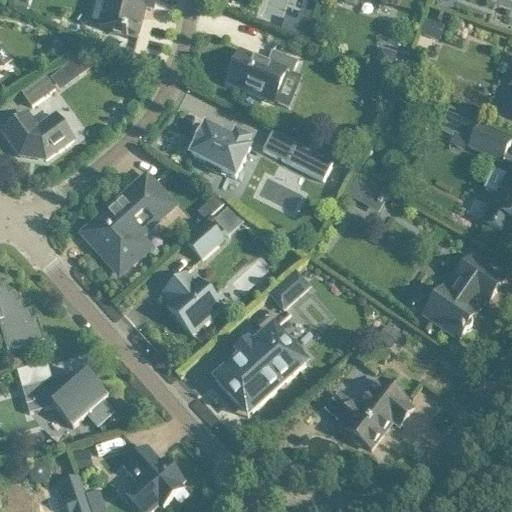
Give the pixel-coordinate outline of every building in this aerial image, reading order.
[(104,0),(106,0),(99,28),(114,31),(113,35),(127,39),(128,35),(138,38),(145,10),(153,12),(155,0),(104,0)] [(450,33),(454,19),(440,15),(435,28),(450,33)] [(72,40),(61,41),(63,56),(74,55),(72,40)] [(273,54),(268,65),(240,53),(226,86),(274,105),(286,73),(292,76),(297,64),(273,54)] [(83,58),(70,68),(79,80),(92,70),(83,58)] [(49,78),(24,96),(35,111),(59,93),(49,78)] [(74,142),(56,117),(38,130),(27,116),(2,134),(20,158),(46,162),(74,142)] [(448,116),(440,134),(453,140),(454,136),(461,122),(448,116)] [(236,136),(233,143),(206,129),(202,137),(199,136),(193,149),(195,150),(191,158),(207,166),(205,169),(218,175),(219,172),(236,180),(250,151),(247,150),(250,143),(236,136)] [(502,164),(511,143),(478,129),(469,149),(502,164)] [(272,134),(263,153),(288,166),(323,183),(333,165),(297,147),(272,134)] [(498,195),(484,225),(504,234),(510,221),(511,222),(511,171),(510,176),(497,170),(487,190),(498,195)] [(377,203),(388,207),(395,187),(366,176),(356,204),(374,210),(377,203)] [(135,241),(171,209),(146,181),(99,224),(106,233),(93,245),(120,275),(145,252),(135,241)] [(224,243),(208,225),(186,245),(202,263),(224,243)] [(503,284),(470,261),(456,282),(457,283),(449,294),(444,291),(425,318),(459,342),(465,333),(469,332),(471,330),(473,327),(472,323),(478,314),(472,310),(480,298),(489,305),(503,284)] [(193,338),(223,311),(198,283),(195,285),(186,275),(163,296),(172,306),(167,310),(193,338)] [(272,298),(284,312),(308,291),(295,277),(272,298)] [(0,323),(3,323),(11,353),(44,343),(38,321),(33,322),(30,312),(25,313),(22,303),(17,305),(14,295),(9,296),(6,286),(2,287),(0,281),(0,323)] [(405,349),(415,332),(399,322),(389,339),(405,349)] [(274,331),(255,347),(215,383),(237,407),(241,403),(252,415),(276,394),(273,391),(284,382),(286,385),(306,367),(303,364),(306,361),(299,348),(287,340),(284,343),(274,331)] [(82,392),(77,387),(69,377),(22,391),(29,416),(54,409),(73,430),(92,414),(99,422),(103,420),(109,416),(112,414),(116,418),(117,417),(89,386),(82,392)] [(382,435),(391,424),(399,430),(413,412),(407,407),(408,405),(380,383),(359,410),(352,405),(338,424),(344,429),(343,430),(371,452),(384,436),(382,435)] [(131,433),(109,439),(111,449),(133,443),(131,433)] [(184,485),(172,471),(169,474),(161,466),(164,463),(161,465),(147,450),(125,471),(138,485),(126,496),(140,511),(153,511),(158,508),(161,511),(184,491),(181,488),(184,485)] [(89,511),(79,480),(60,487),(68,511),(89,511)]
